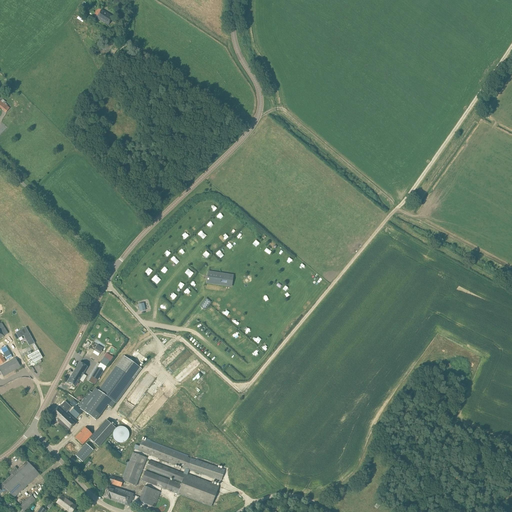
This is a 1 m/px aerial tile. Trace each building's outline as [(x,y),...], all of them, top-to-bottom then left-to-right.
[(101,11),(103,8),(100,6),(95,14),(91,11),(90,14),(93,16),(108,25),(113,18),(101,11)] [(115,43),(107,38),(98,51),(107,57),(115,43)] [(4,98),(0,95),(0,94),(0,107),(6,113),(10,108),(4,104),(6,102),(3,99),(4,98)] [(16,118),(25,108),(19,102),(10,112),(16,118)] [(197,233),(202,239),(205,236),(200,230),(197,233)] [(207,283),(222,285),(224,275),(209,272),(207,283)] [(206,298),(200,306),(205,310),(211,302),(206,298)] [(0,338),(4,337),(4,336),(8,333),(2,323),(0,324),(0,338)] [(35,343),(26,327),(16,333),(19,338),(23,336),(29,346),(35,343)] [(97,345),(94,350),(100,354),(103,348),(97,345)] [(38,350),(28,356),(29,358),(31,357),(34,363),(43,358),(38,350)] [(92,393),(89,391),(78,406),(81,408),(80,409),(96,421),(108,405),(112,408),(133,379),(133,380),(141,369),(124,356),(116,367),(99,391),(95,388),(92,393)] [(110,361),(104,357),(100,363),(106,367),(110,361)] [(6,379),(16,373),(14,370),(21,367),(15,358),(0,366),(0,370),(3,376),(4,376),(6,379)] [(76,387),(88,367),(80,362),(68,382),(76,387)] [(106,367),(100,363),(97,368),(92,377),(98,380),(103,371),(106,367)] [(89,381),(94,385),(98,380),(92,377),(89,381)] [(60,405),(51,415),(68,431),(77,422),(60,405)] [(83,411),(76,406),(70,413),(76,419),(83,411)] [(89,440),(99,448),(114,431),(114,432),(113,432),(113,433),(113,434),(113,435),(113,436),(114,437),(114,438),(114,439),(115,439),(115,440),(116,440),(116,441),(117,442),(118,442),(119,442),(120,443),(121,443),(123,443),(123,442),(124,442),(125,442),(126,441),(127,440),(128,439),(129,438),(129,437),(129,436),(129,435),(129,434),(129,433),(129,432),(129,431),(128,431),(128,430),(127,429),(126,428),(125,427),(124,427),(122,426),(120,426),(119,427),(118,427),(117,427),(117,428),(116,428),(115,429),(106,420),(89,440)] [(75,438),(83,445),(92,435),(85,427),(75,438)] [(135,445),(134,449),(138,450),(138,451),(185,469),(184,473),(149,460),(146,469),(174,479),(173,481),(145,471),(142,480),(211,507),(218,486),(187,475),(189,470),(222,482),(225,470),(145,441),(146,438),(143,437),(142,440),(139,447),(135,445)] [(86,444),(75,455),(83,462),(93,450),(86,444)] [(109,483),(121,487),(123,481),(136,486),(147,458),(133,452),(123,479),(111,475),(109,483)] [(2,484),(8,491),(14,498),(40,474),(29,463),(27,461),(18,470),(15,467),(9,473),(11,476),(2,484)] [(104,497),(115,501),(119,489),(108,485),(104,497)] [(155,507),(161,492),(145,486),(139,501),(155,507)] [(133,494),(119,489),(115,501),(129,506),(133,494)] [(24,511),(25,511),(36,501),(31,496),(19,507),(22,509),(19,511),(24,511)] [(69,511),(72,511),(77,506),(62,496),(57,503),(69,511)]
